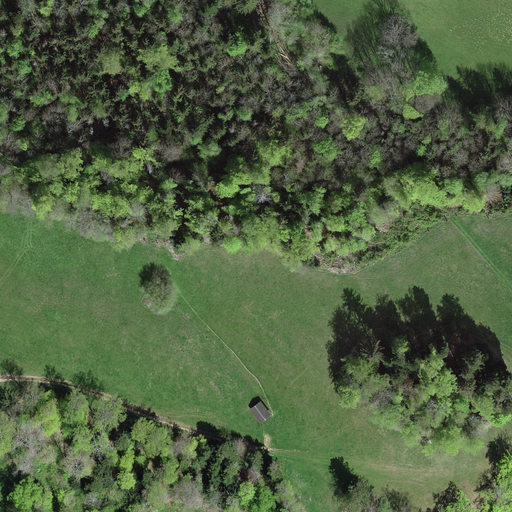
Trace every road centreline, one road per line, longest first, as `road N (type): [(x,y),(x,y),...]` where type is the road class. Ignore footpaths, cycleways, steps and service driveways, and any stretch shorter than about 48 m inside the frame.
road 1 (track): [(0,379),(59,384),(247,447),(404,478),(469,475),(511,442)]
road 2 (track): [(511,291),(433,197)]
